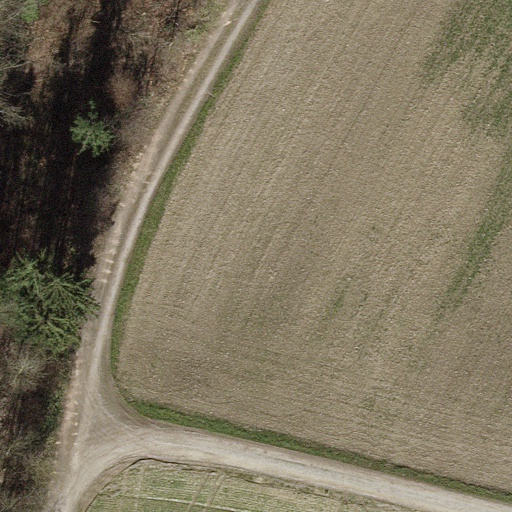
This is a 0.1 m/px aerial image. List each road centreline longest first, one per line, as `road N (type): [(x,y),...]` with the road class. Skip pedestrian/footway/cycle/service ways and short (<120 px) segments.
road 1 (track): [(60,511),(93,432),(87,336),(132,209),(248,0)]
road 2 (track): [(93,432),(220,451),(468,511)]
